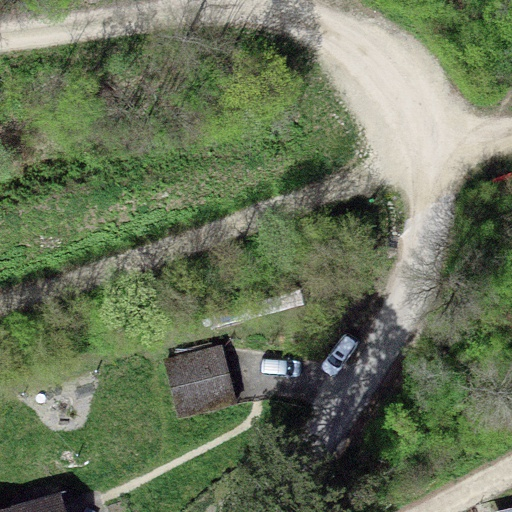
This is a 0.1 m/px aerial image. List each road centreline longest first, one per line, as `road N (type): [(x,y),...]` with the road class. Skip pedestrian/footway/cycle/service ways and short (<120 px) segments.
road 1 (track): [(244,511),(330,444),(405,295),(439,187),(435,153),(397,71),(371,41),(341,20),(260,0)]
road 2 (track): [(239,0),(0,32)]
